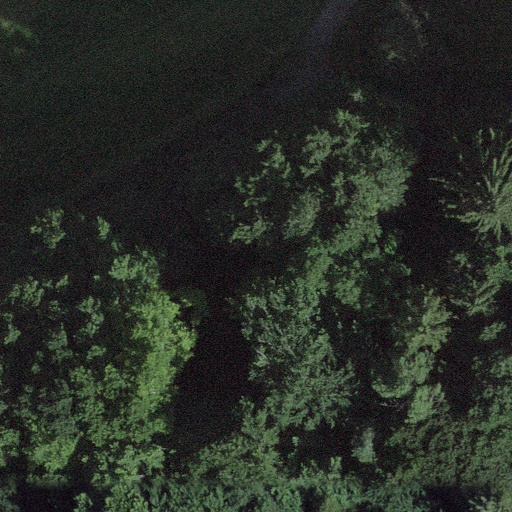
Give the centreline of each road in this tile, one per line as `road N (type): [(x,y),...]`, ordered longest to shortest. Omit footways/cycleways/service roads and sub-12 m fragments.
road 1 (track): [(0,262),(282,73)]
road 2 (track): [(282,73),(409,99),(511,96)]
